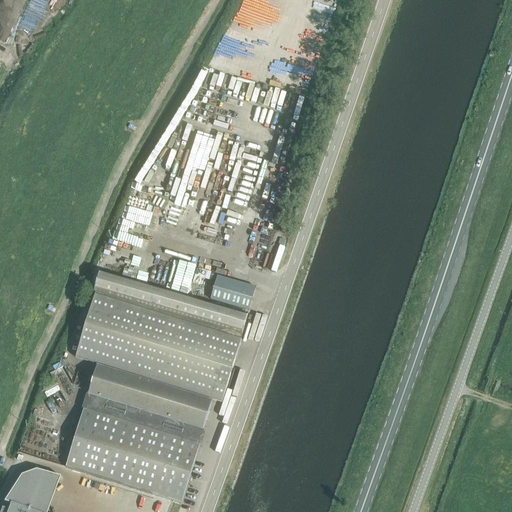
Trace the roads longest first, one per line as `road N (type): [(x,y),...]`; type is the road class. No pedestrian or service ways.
road 1 (unclassified): [(209,511),(384,0)]
road 2 (primary): [(362,511),(511,73)]
road 3 (unclassified): [(414,511),(511,238)]
